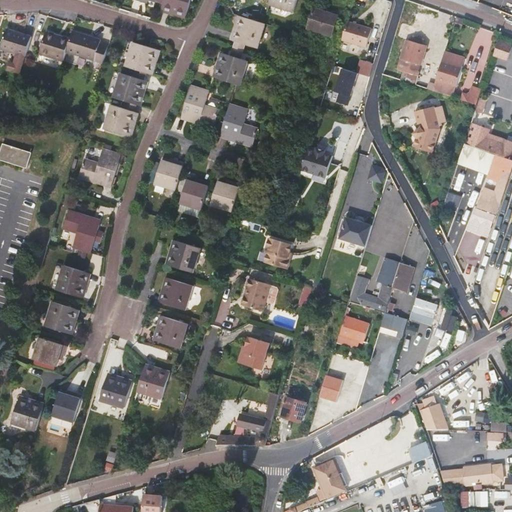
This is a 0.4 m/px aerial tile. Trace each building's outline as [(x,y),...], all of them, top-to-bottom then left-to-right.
[(156,0),(164,2),(163,6),(180,11),(178,15),(186,18),(191,0),(156,0)] [(270,0),(270,4),(294,11),(297,0),(270,0)] [(162,10),(178,15),(180,11),(163,6),(162,10)] [(332,35),(338,16),(322,11),(323,8),(315,6),(308,28),(332,35)] [(322,11),(338,16),(339,13),(323,8),(322,11)] [(239,15),(236,24),(241,26),(236,41),(245,44),(258,48),(266,24),(264,23),(239,15)] [(372,25),(348,18),(342,36),(366,44),(372,25)] [(241,26),(236,24),(231,40),(236,41),(241,26)] [(6,29),(0,48),(17,53),(14,62),(11,61),(9,68),(12,69),(20,72),(31,36),(6,29)] [(65,51),(103,63),(104,59),(108,46),(100,43),(101,39),(72,30),(69,39),(65,51)] [(65,51),(69,39),(45,32),(39,54),(63,61),(65,51)] [(412,43),(407,41),(401,58),(420,64),(426,47),(421,46),(412,43)] [(153,57),(158,58),(160,50),(133,42),(126,66),(138,70),(144,72),(146,72),(149,73),(153,57)] [(511,49),(511,46),(498,42),(494,56),(508,61),(511,49)] [(241,59),(243,51),(234,49),(232,56),(241,59)] [(443,61),(463,67),(466,59),(446,52),(443,61)] [(221,53),(219,61),(223,63),(218,79),(236,84),(241,86),(249,61),(241,59),(232,56),(221,53)] [(153,74),(158,58),(153,57),(149,73),(153,74)] [(420,64),(401,58),(397,72),(402,74),(413,77),(416,78),(420,64)] [(223,63),(219,61),(214,77),(218,79),(223,63)] [(362,61),(358,75),(369,78),(373,65),(362,61)] [(453,97),(463,67),(443,61),(434,91),(439,92),(453,97)] [(138,70),(136,77),(144,79),(146,72),(144,72),(138,70)] [(337,104),(348,107),(358,75),(343,70),(335,94),(340,95),(337,104)] [(141,105),(143,97),(139,95),(144,79),(136,77),(121,73),(114,97),(129,101),(136,104),(141,105)] [(402,74),(400,80),(411,83),(415,84),(417,78),(416,78),(413,77),(402,74)] [(139,95),(143,97),(148,80),(144,79),(139,95)] [(192,86),(183,115),(201,120),(199,124),(214,128),(220,110),(206,106),(210,91),(192,86)] [(483,89),(473,86),(471,93),(468,94),(464,93),(462,100),(478,105),(480,99),(483,89)] [(478,105),(475,112),(482,114),(486,101),(480,99),(478,105)] [(127,109),(134,111),(136,104),(129,101),(127,109)] [(134,111),(127,109),(112,104),(104,129),(132,137),(134,128),(129,127),(134,111)] [(239,138),(238,142),(253,146),(258,129),(244,124),(248,110),(230,105),(222,133),(239,138)] [(435,108),(417,113),(423,132),(414,135),(418,137),(415,145),(433,152),(441,128),(439,123),(446,121),(442,107),(436,109),(435,108)] [(129,127),(134,128),(139,113),(134,111),(129,127)] [(201,120),(183,115),(182,119),(199,124),(201,120)] [(505,142),(488,137),(489,133),(490,130),(476,126),(469,147),(495,155),(511,160),(511,156),(511,140),(506,139),(505,142)] [(221,137),(238,142),(239,138),(222,133),(221,137)] [(506,139),(489,133),(488,137),(505,142),(506,139)] [(32,152),(3,143),(0,153),(0,159),(27,168),(32,152)] [(316,150),(308,147),(302,169),(327,176),(334,155),(326,153),(327,150),(317,146),(316,150)] [(95,177),(112,182),(121,154),(103,148),(99,163),(84,158),(79,176),(94,181),(95,177)] [(498,214),(509,183),(511,173),(511,160),(495,155),(488,177),(500,181),(496,193),(484,189),(478,207),(498,214)] [(185,164),(177,162),(176,165),(172,164),(162,161),(155,184),(176,191),(185,164)] [(387,172),(384,167),(373,164),(369,178),(384,182),(387,172)] [(95,177),(94,181),(111,186),(112,182),(95,177)] [(200,184),(195,183),(188,181),(181,204),(203,210),(210,184),(200,181),(200,184)] [(230,186),(226,185),(218,183),(211,206),(233,212),(241,186),(231,183),(230,186)] [(450,192),(446,206),(458,209),(462,196),(450,192)] [(267,206),(259,204),(256,216),(263,219),(267,206)] [(83,220),(84,215),(69,211),(63,229),(77,233),(73,247),(91,252),(95,240),(103,242),(105,233),(98,231),(100,225),(83,220)] [(83,220),(100,225),(101,220),(84,215),(83,220)] [(374,224),(347,216),(341,237),(367,245),(374,224)] [(262,225),(250,222),(248,228),(260,231),(262,225)] [(294,243),(272,236),(267,251),(270,252),(267,261),(289,268),(294,253),(292,252),(294,243)] [(175,240),(172,248),(176,250),(172,265),(194,272),(202,249),(175,240)] [(176,250),(172,248),(167,264),(172,265),(176,250)] [(391,285),(399,261),(386,256),(377,280),(391,285)] [(405,289),(413,263),(402,260),(394,285),(405,289)] [(417,265),(413,263),(405,289),(409,290),(417,265)] [(84,298),(87,289),(82,288),(87,272),(65,265),(57,290),(84,298)] [(82,288),(87,289),(91,274),(87,272),(82,288)] [(358,275),(356,283),(351,298),(351,300),(361,303),(362,304),(386,312),(387,308),(388,305),(389,301),(393,287),(383,284),(379,297),(366,293),(369,283),(371,279),(358,275)] [(169,287),(164,303),(187,310),(194,286),(167,277),(164,286),(169,287)] [(273,284),(251,277),(249,286),(248,286),(244,304),(266,310),(269,300),(274,302),(277,300),(280,289),(278,286),(273,284)] [(169,287),(164,286),(159,302),(164,303),(169,287)] [(441,290),(431,287),(428,296),(438,299),(441,290)] [(429,323),(434,300),(416,297),(412,320),(429,323)] [(397,304),(389,301),(388,305),(387,308),(394,311),(397,304)] [(73,334),(76,326),(71,325),(76,309),(53,302),(46,326),(73,334)] [(80,310),(76,309),(71,325),(76,326),(80,310)] [(445,310),(442,327),(455,330),(458,313),(445,310)] [(384,313),(382,332),(405,335),(408,316),(384,313)] [(164,325),(159,341),(181,348),(189,324),(162,316),(159,324),(164,325)] [(341,335),(355,339),(356,337),(366,340),(371,323),(347,316),(341,335)] [(303,322),(300,332),(310,335),(313,325),(303,322)] [(164,325),(159,324),(154,340),(159,341),(164,325)] [(272,342),(251,336),(248,345),(245,344),(240,362),(264,369),(272,342)] [(56,366),(59,359),(60,354),(63,355),(66,346),(40,338),(33,359),(56,366)] [(293,355),(294,352),(283,349),(278,365),(289,369),(293,355)] [(161,374),(163,370),(147,365),(145,369),(161,374)] [(171,372),(163,370),(161,374),(145,369),(139,389),(138,392),(163,399),(171,372)] [(345,379),(328,373),(321,396),(338,401),(345,379)] [(124,383),(125,379),(109,374),(108,378),(124,383)] [(134,381),(125,379),(124,383),(108,378),(101,401),(126,408),(134,381)] [(501,385),(495,387),(497,396),(503,394),(501,385)] [(273,402),(272,405),(271,405),(267,417),(243,410),(249,428),(266,428),(266,432),(264,432),(262,433),(261,434),(259,436),(247,437),(235,436),(223,436),(224,446),(264,444),(266,444),(267,440),(269,435),(281,394),(274,391),(272,401),(273,402)] [(72,397),(68,396),(60,393),(53,416),(74,423),(82,397),(73,394),(72,397)] [(309,402),(290,396),(284,416),(303,422),(309,402)] [(28,403),(29,399),(21,397),(13,423),(37,431),(38,427),(44,408),(28,403)] [(45,404),(29,399),(28,403),(44,408),(45,406),(45,404)] [(422,407),(427,428),(448,428),(441,402),(422,407)] [(208,405),(206,413),(216,416),(218,417),(220,409),(208,405)] [(243,410),(235,436),(247,437),(249,428),(243,410)] [(216,416),(206,413),(204,420),(214,423),(216,416)] [(413,462),(432,457),(428,442),(410,447),(413,462)] [(341,487),(328,457),(311,465),(323,494),(341,487)] [(492,463),(463,466),(465,483),(493,480),(492,463)] [(489,490),(462,491),(462,506),(490,506),(489,490)] [(144,511),(162,511),(164,495),(146,494),(144,511)] [(302,500),(291,505),(293,510),(304,506),(302,500)] [(436,503),(416,509),(417,511),(443,511),(440,501),(436,503)]
